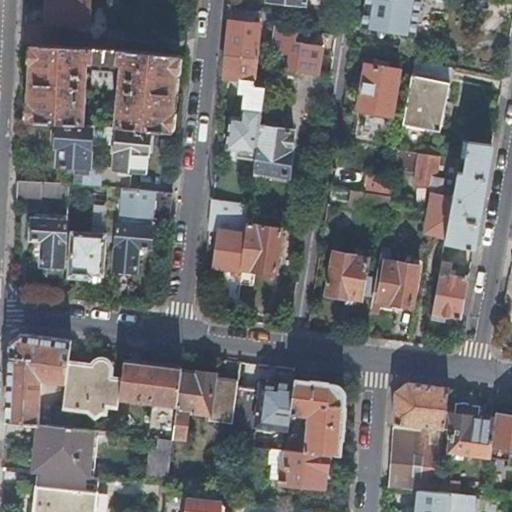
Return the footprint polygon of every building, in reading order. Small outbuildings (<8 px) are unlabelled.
[(45,0),(45,21),(88,23),(88,0),(45,0)] [(365,0),(361,25),(415,35),(421,0),(365,0)] [(229,18),(226,52),(256,56),(260,21),(229,18)] [(31,41),(55,43),(56,27),(24,25),(23,41),(31,41)] [(155,35),(108,30),(107,45),(154,50),(155,35)] [(89,59),(103,60),(105,45),(55,43),(31,41),(27,119),(76,122),(82,122),(83,103),(80,103),(81,85),(79,84),(80,75),(82,74),(83,65),(89,59)] [(300,70),(317,73),(322,46),(292,41),(288,68),(300,70)] [(116,105),(114,124),(117,125),(131,126),(170,130),(178,53),(105,45),(103,60),(117,61),(123,67),(122,77),(125,78),(124,88),(120,88),(119,105),(116,105)] [(242,106),(261,108),(265,82),(267,65),(268,57),(256,56),(226,52),(223,75),(239,77),(238,90),(244,91),(242,106)] [(415,58),(403,123),(426,127),(440,130),(454,67),(415,58)] [(366,62),(358,107),(391,113),(399,68),(366,62)] [(267,65),(265,82),(298,88),(300,70),(288,68),(267,65)] [(100,93),(102,72),(92,71),(90,92),(100,93)] [(111,72),(102,72),(100,93),(110,94),(111,72)] [(259,123),(260,118),(231,115),(226,147),(241,149),(249,151),(248,157),(255,158),(255,152),(259,123)] [(88,163),(91,122),(82,122),(76,122),(75,126),(56,125),(56,127),(55,143),(55,145),(57,145),(56,164),(75,166),(74,183),(88,184),(100,185),(101,166),(101,163),(88,163)] [(114,124),(104,123),(103,141),(115,142),(117,125),(114,124)] [(255,158),(253,168),(288,173),(292,149),(291,148),(294,128),(259,123),(255,152),(255,158)] [(117,125),(115,142),(113,167),(101,166),(100,185),(122,187),(130,187),(131,174),(126,174),(119,173),(119,167),(126,168),(143,170),(145,151),(146,151),(146,149),(150,149),(151,132),(131,130),(131,126),(117,125)] [(440,130),(426,127),(425,133),(439,135),(440,130)] [(454,189),(446,235),(445,242),(473,247),(474,247),(492,143),(463,139),(460,156),(466,157),(463,171),(458,170),(457,172),(454,189)] [(397,160),(395,168),(419,171),(417,181),(433,183),(431,192),(433,192),(431,204),(428,222),(426,231),(446,235),(454,189),(457,172),(458,170),(460,157),(399,148),(397,160)] [(366,173),(363,190),(390,195),(393,178),(366,173)] [(68,197),(69,183),(17,179),(16,198),(41,200),(41,195),(68,197)] [(122,187),(100,185),(88,184),(87,194),(99,196),(98,213),(119,215),(121,200),(122,187)] [(130,187),(122,187),(121,200),(146,203),(145,213),(147,216),(169,218),(172,190),(130,187)] [(390,195),(363,190),(360,204),(388,209),(390,197),(390,195)] [(247,222),(248,212),(247,212),(248,202),(211,197),(208,228),(238,232),(239,221),(246,222),(247,222)] [(65,235),(66,219),(50,218),(33,217),(31,217),(30,236),(42,237),(40,262),(63,264),(64,253),(65,235)] [(281,227),(247,222),(246,222),(239,266),(274,271),(281,227)] [(132,225),(118,224),(114,268),(136,270),(139,245),(151,246),(153,227),(150,227),(132,225)] [(72,235),(65,235),(64,253),(71,253),(70,274),(91,276),(91,271),(101,272),(104,235),(73,232),(72,235)] [(373,295),(376,277),(364,274),(367,255),(334,249),(327,291),(348,295),(348,294),(360,296),(361,293),(373,295)] [(387,250),(381,249),(378,265),(376,277),(373,295),(372,297),(378,298),(378,299),(412,306),(419,263),(391,257),(393,252),(387,250)] [(442,259),(439,272),(449,274),(452,261),(442,259)] [(432,312),(461,317),(468,277),(449,274),(439,272),(432,312)] [(4,419),(36,422),(37,422),(39,376),(64,379),(66,360),(69,339),(19,331),(8,341),(4,419)] [(90,363),(66,360),(64,379),(61,406),(103,411),(104,403),(116,405),(118,395),(120,377),(108,375),(109,365),(109,364),(108,362),(107,360),(106,359),(105,358),(103,357),(102,357),(101,356),(99,356),(97,357),(95,357),(94,358),(93,358),(92,359),(91,360),(91,361),(90,362),(90,363)] [(147,433),(171,436),(171,435),(174,407),(179,371),(179,365),(179,364),(122,357),(120,377),(118,395),(151,399),(147,433)] [(174,407),(171,435),(184,436),(187,409),(207,411),(206,418),(231,421),(236,382),(236,379),(214,376),(214,372),(195,369),(194,373),(179,371),(174,407)] [(327,451),(338,452),(342,394),(331,381),(291,377),(291,381),(287,408),(307,411),(304,448),(327,451)] [(236,382),(231,421),(285,427),(287,408),(291,381),(270,379),(270,383),(256,382),(256,385),(236,382)] [(390,426),(390,436),(440,441),(441,435),(443,411),(446,386),(406,381),(394,390),(391,420),(421,423),(420,429),(390,426)] [(443,411),(441,435),(446,436),(445,449),(489,455),(490,444),(494,417),(443,411)] [(490,444),(489,455),(506,457),(505,463),(511,463),(511,413),(494,412),(494,417),(490,444)] [(36,470),(86,475),(92,428),(59,425),(37,422),(36,422),(33,470),(36,470)] [(230,426),(229,441),(251,443),(253,429),(230,426)] [(284,435),(283,446),(293,447),(294,436),(284,435)] [(390,436),(386,486),(417,488),(435,490),(436,479),(440,441),(390,436)] [(147,444),(145,468),(161,469),(162,445),(147,444)] [(293,447),(283,446),(281,463),(279,463),(277,481),(323,486),(327,451),(304,448),(293,447)] [(35,485),(95,491),(97,476),(86,475),(36,470),(35,485)] [(436,479),(435,490),(458,492),(459,481),(436,479)] [(93,511),(95,491),(35,485),(32,511),(93,511)] [(486,485),(485,495),(502,496),(503,487),(486,485)] [(417,488),(414,511),(446,511),(448,504),(473,507),(474,494),(458,492),(435,490),(417,488)] [(187,495),(184,511),(223,511),(224,504),(221,501),(220,501),(220,498),(187,495)]
